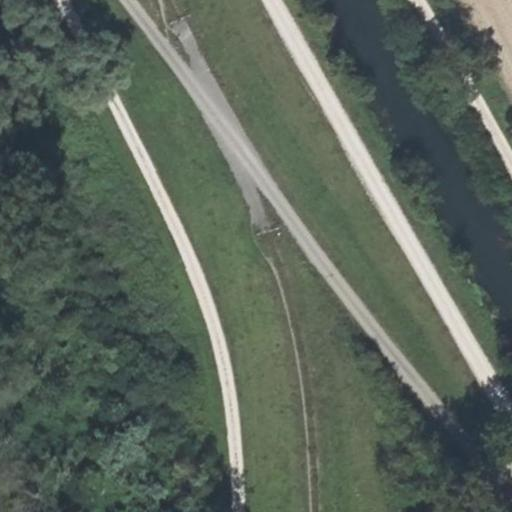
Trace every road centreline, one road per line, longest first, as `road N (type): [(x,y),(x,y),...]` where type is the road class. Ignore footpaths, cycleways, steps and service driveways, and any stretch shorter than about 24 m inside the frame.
road 1 (track): [(125,0),(444,418),(511,486)]
road 2 (track): [(57,0),(167,210),(209,314),(228,382),(236,511)]
road 3 (track): [(313,511),(291,316),(266,233),(169,0)]
road 4 (track): [(511,425),(269,0)]
road 5 (track): [(511,158),(422,0)]
